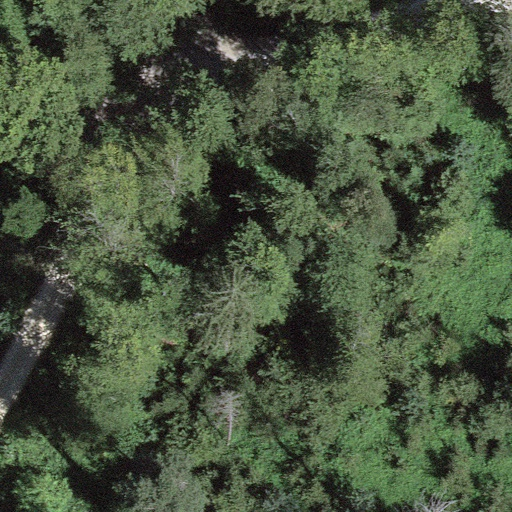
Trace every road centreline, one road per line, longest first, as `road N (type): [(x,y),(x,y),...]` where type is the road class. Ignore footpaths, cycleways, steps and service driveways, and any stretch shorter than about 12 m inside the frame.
road 1 (track): [(511,3),(315,40),(194,98),(102,212),(0,398)]
road 2 (track): [(194,98),(38,108),(0,118)]
